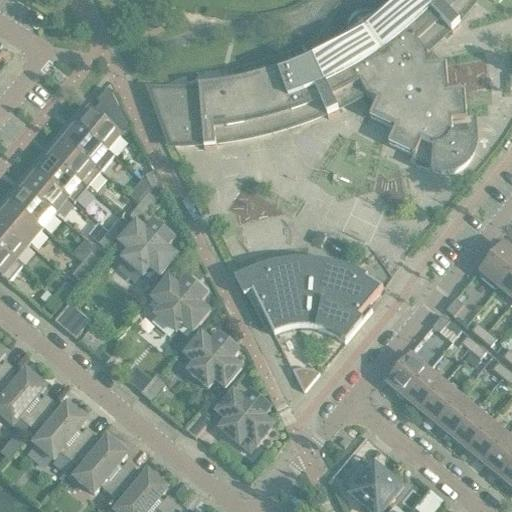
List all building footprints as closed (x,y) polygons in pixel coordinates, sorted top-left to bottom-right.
[(388,10),(378,18),(377,18),(375,17),(372,16),(369,15),(365,15),(362,16),(359,17),(357,18),(354,20),(352,22),(350,25),(349,27),(348,30),(347,33),(347,36),(348,39),(342,43),(331,49),(320,55),(309,60),(297,65),(285,70),(273,74),(261,78),(249,81),(236,84),(224,86),(211,88),(199,89),(199,94),(191,94),(179,95),(166,95),(153,94),(152,95),(172,148),(177,148),(190,147),(204,146),(204,152),(217,150),(216,145),(234,143),(248,140),(261,137),(274,134),(287,130),(300,126),(313,121),(326,116),(328,121),(339,116),(337,111),(354,103),(366,96),(368,100),(378,104),(370,120),(395,132),(389,147),(422,163),(420,167),(434,174),(438,175),(441,176),(445,176),(449,176),(452,175),(456,174),(459,172),(463,170),(465,168),(468,165),(470,162),(472,159),(473,156),(474,152),(474,148),(474,144),(473,130),(468,131),(465,93),(449,95),(446,67),(429,68),(428,58),(425,54),(428,51),(439,42),(448,33),(452,37),(461,28),(457,24),(460,20),(470,10),(478,0),(399,0),(397,2),(388,10)] [(91,112),(91,113),(84,121),(82,119),(75,127),(114,160),(115,159),(109,154),(122,138),(133,132),(114,95),(108,92),(98,104),(101,106),(94,115),(91,112)] [(114,160),(75,127),(62,144),(101,175),(114,160)] [(49,159),(88,191),(101,175),(62,144),(49,159)] [(88,191),(49,159),(36,174),(69,201),(75,207),(88,191)] [(23,190),(56,217),(69,201),(36,174),(23,190)] [(154,174),(145,178),(152,192),(161,187),(154,174)] [(56,217),(23,190),(10,206),(43,233),(56,217)] [(149,195),(140,207),(147,214),(157,202),(149,195)] [(0,217),(0,223),(30,248),(43,233),(10,206),(0,217)] [(138,225),(147,214),(140,207),(130,219),(138,225)] [(30,248),(0,223),(0,250),(23,269),(17,263),(30,248)] [(118,223),(109,235),(116,241),(126,229),(118,223)] [(160,279),(176,259),(166,251),(173,242),(154,226),(147,234),(137,226),(120,246),(130,254),(124,262),(143,278),(150,270),(160,279)] [(107,253),(116,241),(109,235),(99,246),(107,253)] [(497,293),(499,290),(499,289),(511,273),(511,254),(505,249),(479,279),(497,293)] [(23,269),(0,250),(0,278),(9,286),(23,269)] [(92,254),(83,266),(90,272),(100,261),(92,254)] [(368,310),(383,292),(366,280),(349,273),(332,268),(314,266),(296,265),(278,268),(260,273),(239,282),(264,331),(270,328),(275,339),(283,335),(291,333),(300,332),(309,332),(318,333),(326,336),(334,339),(345,347),(372,314),(368,310)] [(81,284),(90,272),(83,266),(73,278),(81,284)] [(511,300),(511,273),(499,289),(499,290),(511,300)] [(193,335),(209,315),(199,307),(206,299),(186,282),(179,291),(169,282),(153,302),(163,310),(156,319),(176,335),(183,326),(193,335)] [(66,286),(56,297),(64,304),(74,292),(66,286)] [(54,315),(64,304),(56,297),(47,309),(54,315)] [(456,302),(446,314),(454,320),(464,308),(456,302)] [(76,342),(91,323),(70,306),(55,324),(76,342)] [(442,318),(432,330),(440,336),(450,325),(442,318)] [(471,335),(481,342),(487,335),(478,327),(471,335)] [(497,343),(487,335),(481,342),(491,351),(497,343)] [(226,391),(242,372),(232,363),(239,355),(219,339),(212,347),(202,339),(186,358),(196,366),(189,375),(209,391),(216,383),(226,391)] [(461,347),(471,355),(477,347),(468,339),(461,347)] [(98,361),(109,370),(125,351),(113,342),(98,361)] [(0,392),(10,380),(11,380),(16,374),(6,365),(2,369),(0,367),(0,363),(6,357),(2,354),(4,351),(0,347),(0,392)] [(487,355),(477,347),(471,355),(480,363),(487,355)] [(503,361),(511,368),(511,355),(509,353),(503,361)] [(404,404),(406,402),(405,402),(428,374),(429,374),(432,371),(414,357),(389,388),(397,395),(396,397),(404,404)] [(492,373),(502,381),(509,373),(499,365),(492,373)] [(320,377),(319,376),(315,374),(312,372),(308,371),(305,371),(301,371),(298,372),(294,373),(293,374),(303,394),(304,395),(305,395),(306,394),(320,377)] [(511,388),(511,376),(509,373),(502,381),(511,389),(511,388)] [(34,434),(40,428),(40,427),(51,414),(57,407),(46,398),(42,403),(38,400),(46,390),(43,387),(45,385),(32,375),(30,377),(27,374),(17,386),(11,380),(10,380),(0,392),(0,394),(6,399),(0,406),(0,418),(14,430),(20,422),(34,434)] [(421,415),(444,387),(429,374),(428,374),(405,402),(406,402),(421,415)] [(141,397),(153,406),(168,388),(157,378),(141,397)] [(437,428),(460,400),(444,387),(421,415),(437,428)] [(247,440),(257,449),(273,429),(263,421),(270,413),(251,396),(244,405),(234,396),(218,416),(228,424),(221,432),(240,449),(247,440)] [(452,441),(475,413),(460,400),(437,428),(452,441)] [(75,468),(81,461),(80,461),(91,447),(92,448),(98,441),(87,432),(83,437),(79,433),(87,424),(83,421),(85,419),(73,408),(71,411),(67,408),(58,419),(51,414),(40,427),(40,428),(46,433),(35,447),(54,463),(60,456),(75,468)] [(468,454),(491,426),(475,413),(452,441),(468,454)] [(196,442),(211,424),(200,415),(185,433),(196,442)] [(484,467),(507,439),(491,426),(468,454),(484,467)] [(499,480),(511,464),(511,443),(507,439),(484,467),(499,480)] [(116,502),(121,495),(132,481),(132,482),(138,475),(127,466),(123,471),(119,467),(127,458),(124,455),(126,453),(113,442),(111,444),(108,442),(98,453),(92,448),(91,447),(80,461),(81,461),(87,467),(75,481),(95,497),(101,490),(116,502)] [(364,459),(342,486),(355,497),(352,500),(365,511),(384,511),(402,491),(401,490),(400,492),(387,481),(385,483),(370,472),(361,464),(365,460),(364,459)] [(511,464),(499,480),(511,490),(511,464)] [(174,511),(178,508),(168,500),(164,505),(160,501),(168,492),(164,489),(166,487),(154,476),(152,478),(148,475),(139,487),(132,482),(132,481),(121,495),(127,500),(117,511),(174,511)]
